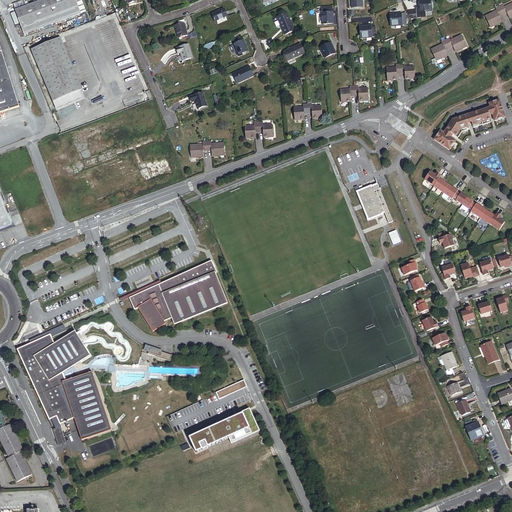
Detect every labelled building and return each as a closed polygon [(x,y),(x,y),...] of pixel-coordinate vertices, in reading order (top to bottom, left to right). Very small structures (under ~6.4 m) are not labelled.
[(25,35),(81,13),(76,0),(42,0),(16,10),(25,35)] [(426,17),(425,12),(432,11),(430,0),(427,0),(419,1),(420,7),(412,8),(412,11),(407,12),(410,19),(426,17)] [(511,3),(505,7),(502,2),(498,4),(499,5),(503,15),(507,13),(509,19),(511,17),(511,3)] [(502,22),(500,17),(503,15),(499,5),(495,7),(497,11),(485,16),(490,26),(494,25),(494,26),(502,22)] [(333,24),(332,7),(321,8),(322,24),(333,24)] [(227,16),(224,9),(212,14),(215,22),(227,16)] [(294,31),(290,22),(289,23),(288,20),(289,19),(287,14),(277,18),(284,35),(294,31)] [(391,26),(406,25),(406,14),(390,15),(391,26)] [(188,35),(184,24),(175,26),(179,38),(188,36),(188,35)] [(377,37),(376,28),(371,28),(371,26),(360,27),(361,39),(377,37)] [(467,45),(462,35),(451,41),(448,36),(446,37),(447,40),(446,41),(449,48),(453,47),(456,52),(463,49),(462,48),(467,45)] [(82,98),(79,91),(82,89),(61,38),(32,50),(56,108),(82,98)] [(248,52),(243,41),(234,45),(236,52),(238,56),(248,52)] [(448,56),(446,50),(449,48),(446,41),(442,42),(443,45),(432,50),(436,60),(440,58),(441,59),(448,56)] [(335,53),(331,43),(321,48),(325,58),(335,53)] [(304,54),(300,44),(284,51),(288,61),(304,54)] [(0,112),(19,107),(0,45),(0,112)] [(183,61),(193,58),(189,45),(177,49),(178,54),(181,53),(183,61)] [(415,78),(414,67),(405,68),(405,63),(400,64),(400,66),(401,74),(405,74),(405,80),(411,80),(411,78),(415,78)] [(401,74),(400,66),(396,66),(396,69),(387,70),(387,80),(392,80),(392,81),(397,81),(397,75),(401,74)] [(253,76),(249,67),(233,74),(237,83),(253,76)] [(200,70),(190,73),(193,85),(204,82),(200,70)] [(354,96),(354,87),(350,87),(350,90),(341,90),(341,101),(346,101),(346,102),(351,102),(351,96),(354,96)] [(369,100),(368,89),(359,89),(359,87),(354,87),(354,96),(359,95),(359,101),(364,101),(364,100),(369,100)] [(203,93),(190,97),(192,102),(195,101),(197,109),(207,107),(203,93)] [(507,118),(501,100),(490,103),(491,107),(494,115),(496,121),(507,118)] [(322,117),(322,106),(312,107),(311,101),(307,101),(307,105),(308,113),(312,113),(313,119),(318,119),(318,118),(322,117)] [(308,113),(307,105),(303,105),(304,107),(294,108),(295,119),(300,119),(300,120),(305,120),(304,113),(308,113)] [(493,122),(491,116),(488,108),(470,114),(473,123),(475,128),(493,122)] [(463,132),(471,130),(469,124),(466,116),(454,120),(447,130),(454,135),(459,138),(463,132)] [(259,132),(259,123),(254,124),(254,126),(245,127),(246,138),(251,137),(251,139),(256,138),(255,132),(259,132)] [(273,136),(273,125),(263,125),(263,123),(259,123),(259,132),(263,132),(264,138),(268,137),(268,136),(273,136)] [(445,133),(442,130),(435,140),(451,150),(457,141),(452,138),(445,133)] [(204,151),(207,151),(207,142),(203,142),(203,145),(191,146),(191,156),(196,156),(196,158),(204,157),(204,151)] [(225,154),(224,143),(212,144),(212,142),(207,142),(207,151),(212,150),(212,156),(220,156),(220,155),(225,154)] [(434,186),(439,178),(440,177),(441,175),(437,173),(436,175),(431,171),(425,180),(434,186)] [(443,193),(449,185),(445,182),(439,178),(434,186),(443,193)] [(384,213),(389,224),(393,222),(380,189),(381,189),(379,184),(371,187),(358,192),(368,220),(382,214),(384,213)] [(457,192),(458,191),(452,187),(449,185),(443,193),(453,199),(454,198),(457,192)] [(0,231),(15,226),(0,187),(0,231)] [(462,205),(467,197),(461,193),(460,194),(457,192),(454,198),(457,200),(456,200),(462,205)] [(476,205),(473,203),(474,202),(467,197),(462,205),(469,209),(469,208),(472,211),(476,205)] [(481,218),(486,210),(482,208),(477,204),(476,205),(472,211),(471,212),(481,218)] [(490,224),(495,216),(490,213),(486,210),(481,218),(490,225),(490,224)] [(499,230),(505,222),(500,219),(502,216),(497,213),(496,215),(495,216),(490,224),(499,230)] [(395,230),(388,233),(392,244),(400,241),(395,230)] [(454,246),(451,236),(447,237),(440,239),(439,239),(441,244),(443,243),(445,249),(454,246)] [(511,262),(511,255),(509,257),(508,254),(498,257),(501,267),(505,266),(511,264),(511,262)] [(416,267),(415,263),(416,263),(415,259),(408,262),(409,265),(402,268),(404,275),(418,270),(416,267)] [(488,271),(493,269),(490,259),(480,262),(484,275),(488,274),(488,271)] [(227,304),(210,261),(159,282),(127,295),(134,312),(136,312),(152,334),(164,324),(163,322),(171,319),(174,325),(227,304)] [(476,276),(474,270),(471,271),(468,263),(461,265),(465,279),(468,278),(472,276),(473,278),(476,276)] [(454,266),(453,264),(442,267),(444,273),(442,274),(444,280),(446,279),(446,280),(451,278),(450,276),(456,274),(454,269),(454,266)] [(424,288),(422,281),(419,274),(413,276),(414,280),(411,281),(415,291),(424,288)] [(159,282),(158,279),(125,292),(117,295),(118,298),(127,295),(159,282)] [(508,311),(506,303),(509,302),(507,295),(504,296),(504,297),(500,298),(497,299),(501,313),(508,311)] [(420,313),(428,310),(425,303),(424,303),(422,300),(416,303),(417,306),(420,313)] [(493,311),(489,300),(485,301),(479,304),(482,314),(493,311)] [(465,322),(475,319),(471,306),(467,307),(467,310),(461,312),(465,322)] [(426,332),(438,327),(436,322),(433,323),(431,317),(422,321),(426,332)] [(28,341),(30,344),(49,335),(51,338),(66,331),(64,328),(63,325),(28,341)] [(62,373),(89,356),(74,332),(54,344),(51,338),(49,335),(30,344),(16,350),(48,421),(51,420),(56,418),(59,425),(74,419),(81,441),(111,431),(92,373),(67,381),(62,373)] [(448,340),(445,333),(432,339),(435,346),(440,344),(442,347),(448,344),(447,341),(448,340)] [(499,360),(491,341),(481,346),(488,364),(499,360)] [(169,363),(172,355),(146,346),(144,352),(149,354),(148,356),(169,363)] [(442,356),(448,370),(452,369),(457,367),(452,353),(442,356)] [(461,392),(458,383),(449,387),(453,396),(461,392)] [(511,390),(511,389),(498,394),(502,404),(509,401),(511,405),(511,404),(511,390)] [(471,412),(466,401),(458,405),(462,415),(471,412)] [(234,415),(208,423),(212,435),(209,436),(210,442),(231,435),(228,425),(236,423),(234,415)] [(56,418),(51,420),(55,430),(60,428),(59,425),(56,418)] [(484,436),(478,423),(467,427),(472,439),(477,437),(478,438),(484,436)] [(18,482),(31,475),(20,453),(23,452),(10,425),(0,430),(0,436),(10,458),(7,459),(18,482)] [(55,430),(52,431),(57,446),(62,445),(66,443),(61,428),(60,428),(55,430)] [(262,437),(248,443),(251,451),(265,445),(262,437)]
